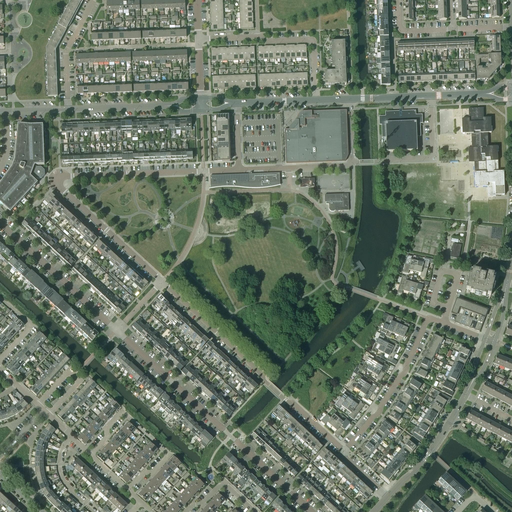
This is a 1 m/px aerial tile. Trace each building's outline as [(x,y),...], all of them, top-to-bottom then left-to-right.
[(71,0),(58,26),(66,30),(82,0),(71,0)] [(64,35),(66,30),(58,26),(55,31),(64,35)] [(61,40),(64,35),(55,31),(53,36),(61,40)] [(58,45),(61,40),(53,36),(50,41),(58,45)] [(56,50),(58,45),(50,41),(46,48),(46,57),(56,56),(56,50)] [(346,84),(345,41),(331,42),(332,71),(324,71),(325,85),(346,84)] [(501,66),(501,55),(501,54),(477,55),(477,56),(476,57),(477,80),(488,80),(493,74),(493,73),(494,71),(495,72),(496,72),(501,66)] [(488,147),(488,133),(491,133),(491,118),(483,119),(483,108),(468,109),(469,119),(461,119),(462,134),(471,134),(471,148),(468,148),(468,163),(477,162),(498,162),(497,147),(488,147)] [(286,164),(342,162),(340,111),(304,112),(303,112),(301,113),(300,114),(298,115),(298,117),(297,118),(297,120),(297,122),(296,122),(290,128),(290,130),(285,130),(286,164)] [(421,137),(420,124),(422,124),(422,115),(416,115),(415,111),(385,112),(385,116),(379,116),(379,125),(381,125),(382,138),(386,138),(386,152),(417,151),(416,137),(421,137)] [(38,183),(32,178),(33,176),(37,179),(41,179),(45,176),(44,171),(41,167),(36,168),(36,166),(44,165),(44,161),(43,161),(43,156),(44,156),(44,148),(42,148),(42,142),(44,142),(43,135),(42,135),(42,129),(43,129),(43,125),(30,126),(18,124),(18,129),(19,129),(19,134),(17,134),(16,142),(18,142),(17,147),(16,147),(15,155),(17,155),(16,160),(15,160),(12,168),(13,168),(10,173),(9,172),(4,178),(6,179),(2,184),(1,183),(0,184),(0,203),(1,204),(10,213),(13,210),(12,209),(16,205),(17,206),(22,200),(21,199),(25,195),(26,196),(31,190),(30,189),(34,185),(35,186),(38,183)] [(504,187),(503,172),(498,172),(498,162),(477,162),(478,171),(478,173),(474,173),(475,188),(487,187),(488,197),(492,197),(495,197),(495,196),(504,195),(504,187)] [(280,185),(279,174),(210,176),(211,188),(209,189),(216,188),(223,187),(229,187),(236,187),(243,188),(255,189),(268,188),(270,187),(273,187),(275,186),(277,186),(280,185)] [(315,187),(314,179),(300,179),(300,188),(315,187)] [(48,204),(55,197),(51,193),(44,201),(48,204)] [(349,211),(348,194),(324,195),(325,203),(326,203),(326,205),(328,205),(329,208),(329,209),(329,210),(330,211),(331,211),(331,212),(332,212),(333,212),(334,211),(335,211),(335,210),(336,210),(337,212),(338,211),(349,211)] [(52,208),(59,201),(55,197),(48,204),(52,208)] [(56,212),(63,205),(59,201),(52,208),(56,212)] [(60,215),(67,208),(63,205),(56,212),(60,215)] [(64,219),(71,212),(67,208),(60,215),(64,219)] [(68,223),(75,216),(71,212),(64,219),(68,223)] [(72,226),(79,219),(75,216),(68,223),(72,226)] [(32,221),(28,218),(22,225),(26,229),(32,221)] [(76,230),(83,223),(79,219),(72,226),(76,230)] [(30,232),(36,225),(32,221),(26,229),(30,232)] [(34,236),(40,229),(43,226),(39,223),(36,225),(30,232),(34,236)] [(80,234),(87,227),(83,223),(76,230),(80,234)] [(84,237),(91,230),(87,227),(80,234),(84,237)] [(38,240),(44,233),(40,229),(34,236),(38,240)] [(87,243),(95,234),(91,230),(84,237),(83,239),(87,243)] [(42,243),(48,236),(44,233),(38,240),(42,243)] [(91,246),(99,238),(95,234),(87,243),(91,246)] [(46,247),(52,240),(48,236),(42,243),(46,247)] [(98,250),(104,243),(100,239),(94,246),(98,250)] [(50,251),(56,244),(52,240),(46,247),(50,251)] [(102,254),(108,247),(104,243),(98,250),(102,254)] [(54,254),(60,247),(56,244),(50,251),(54,254)] [(458,258),(461,246),(453,244),(450,257),(454,258),(455,257),(458,258)] [(58,258),(64,251),(60,247),(54,254),(58,258)] [(106,258),(112,250),(108,247),(102,254),(101,255),(104,257),(104,256),(106,258)] [(0,258),(3,262),(11,253),(9,251),(9,250),(8,249),(0,256),(0,258)] [(110,261),(116,254),(112,250),(106,258),(110,261)] [(62,262),(68,255),(64,251),(58,258),(62,262)] [(7,265),(16,256),(14,255),(11,253),(3,262),(7,265)] [(114,265),(120,258),(116,254),(110,261),(114,265)] [(65,265),(72,258),(68,255),(62,262),(65,265)] [(416,267),(417,262),(411,260),(412,257),(407,255),(405,264),(416,267)] [(11,269),(19,261),(17,258),(17,257),(16,256),(7,265),(11,269)] [(70,269),(76,262),(72,258),(65,265),(70,269)] [(118,269),(124,262),(120,258),(114,265),(118,269)] [(427,269),(429,263),(433,264),(434,261),(428,259),(427,260),(424,260),(423,263),(417,262),(416,267),(427,269)] [(11,269),(15,273),(24,263),(22,262),(21,263),(19,261),(11,269)] [(75,275),(82,267),(83,266),(79,262),(71,271),(75,275)] [(122,272),(128,265),(124,262),(118,269),(122,272)] [(20,275),(27,268),(24,266),(25,265),(24,263),(15,273),(17,274),(18,273),(20,275)] [(415,272),(416,267),(405,264),(403,273),(408,274),(409,270),(415,272)] [(124,278),(126,276),(132,269),(128,265),(122,272),(120,274),(124,278)] [(79,278),(86,271),(87,269),(83,266),(82,267),(75,275),(79,278)] [(425,278),(427,270),(427,269),(416,267),(415,272),(421,273),(420,277),(425,278)] [(23,280),(32,271),(30,269),(29,270),(27,268),(20,275),(23,277),(22,279),(23,280)] [(130,280),(136,273),(132,269),(126,276),(130,280)] [(491,296),(494,280),(493,280),(494,275),(486,273),(485,276),(480,275),(480,272),(472,270),(471,274),(469,274),(466,290),(470,291),(470,293),(486,296),(486,295),(491,296)] [(27,284),(28,282),(36,274),(32,271),(23,280),(27,284)] [(83,282),(90,275),(86,271),(79,278),(83,282)] [(134,283),(140,276),(136,273),(130,280),(134,283)] [(31,287),(40,278),(36,274),(28,282),(31,284),(29,286),(31,287)] [(87,286),(94,279),(90,275),(83,282),(87,286)] [(138,287),(144,280),(140,276),(134,283),(138,287)] [(410,288),(412,283),(406,281),(407,278),(402,276),(399,285),(410,288)] [(36,290),(44,282),(40,278),(31,287),(33,289),(34,287),(36,290)] [(91,289),(98,282),(94,279),(87,286),(91,289)] [(142,291),(148,284),(144,280),(138,287),(142,291)] [(421,291),(423,285),(428,286),(429,283),(424,282),(424,283),(419,281),(418,285),(412,283),(410,288),(421,291)] [(39,295),(48,285),(44,282),(36,290),(39,292),(37,294),(39,295)] [(95,293),(102,286),(98,282),(91,289),(95,293)] [(44,297),(52,289),(48,285),(39,295),(40,296),(42,295),(44,297)] [(410,288),(399,285),(397,293),(402,295),(403,291),(409,293),(410,288)] [(99,297),(106,290),(102,286),(95,293),(99,297)] [(419,300),(421,291),(410,288),(409,293),(415,295),(413,298),(419,300)] [(47,302),(56,293),(52,289),(44,297),(47,299),(45,301),(47,302)] [(103,300),(110,293),(106,290),(99,297),(103,300)] [(52,304),(60,297),(56,293),(47,302),(48,304),(50,302),(52,304)] [(107,304),(114,297),(110,293),(103,300),(107,304)] [(158,308),(165,300),(161,296),(152,305),(154,307),(155,306),(158,308)] [(55,310),(63,300),(60,297),(52,304),(55,307),(53,308),(55,310)] [(111,308),(118,301),(114,297),(107,304),(111,308)] [(119,299),(118,301),(111,308),(115,311),(123,303),(119,299)] [(60,312),(67,304),(63,300),(55,310),(56,311),(58,309),(60,312)] [(160,313),(169,304),(165,300),(158,308),(160,310),(159,311),(160,313)] [(459,324),(467,303),(462,301),(454,322),(459,324)] [(119,315),(127,307),(123,303),(115,311),(119,315)] [(464,326),(472,305),(467,303),(459,324),(464,326)] [(63,317),(72,308),(70,306),(67,304),(60,312),(59,313),(61,316),(63,317)] [(165,315),(173,307),(169,304),(160,313),(162,314),(163,313),(165,315)] [(469,328),(477,307),(472,305),(464,326),(469,328)] [(168,320),(177,311),(173,307),(165,315),(167,317),(167,318),(168,320)] [(474,330),(482,308),(477,307),(469,328),(474,330)] [(68,319),(75,312),(72,310),(73,309),(72,308),(63,317),(64,318),(66,317),(68,319)] [(480,332),(488,310),(482,308),(474,330),(480,332)] [(173,323),(181,315),(177,311),(168,320),(170,322),(171,321),(173,323)] [(71,324),(79,315),(78,314),(77,314),(75,312),(68,319),(71,321),(69,323),(71,324)] [(76,326),(83,320),(80,317),(81,316),(79,315),(71,324),(72,326),(74,324),(76,326)] [(176,327),(184,318),(181,315),(173,323),(175,325),(175,326),(176,327)] [(397,324),(392,321),(393,318),(388,316),(384,324),(395,329),(397,324)] [(24,325),(17,319),(16,318),(12,322),(20,329),(24,325)] [(136,331),(142,325),(140,322),(142,320),(140,318),(132,327),(136,331)] [(181,330),(189,322),(184,318),(176,327),(178,329),(179,328),(181,330)] [(79,332),(88,322),(86,321),(85,322),(83,320),(76,326),(75,328),(79,332)] [(20,329),(12,322),(8,326),(16,333),(20,329)] [(82,336),(91,327),(88,325),(89,324),(88,322),(79,332),(82,336)] [(184,335),(193,326),(189,322),(181,330),(183,332),(183,333),(184,335)] [(406,333),(409,325),(404,323),(403,326),(397,324),(395,329),(406,333)] [(140,335),(148,326),(147,324),(144,327),(142,325),(136,331),(140,335)] [(393,334),(395,329),(384,324),(381,332),(384,334),(386,334),(387,331),(393,334)] [(16,333),(8,326),(5,330),(13,337),(16,333)] [(144,338),(150,332),(148,330),(150,327),(148,326),(140,335),(144,338)] [(191,336),(197,330),(193,326),(184,335),(186,336),(187,335),(189,337),(191,336)] [(86,339),(87,339),(95,330),(94,328),(93,329),(91,327),(82,336),(86,339)] [(402,342),(406,334),(406,333),(395,329),(393,334),(399,336),(397,339),(402,342)] [(13,337),(5,330),(1,334),(3,335),(9,341),(13,337)] [(91,343),(99,334),(96,332),(97,331),(95,330),(87,339),(91,343)] [(192,342),(201,333),(197,330),(191,336),(193,338),(191,340),(192,342)] [(148,342),(156,333),(154,332),(152,334),(150,332),(144,338),(148,342)] [(47,339),(40,333),(36,337),(43,343),(47,339)] [(152,346),(158,339),(156,337),(158,335),(156,333),(148,342),(152,346)] [(198,343),(204,337),(201,333),(192,342),(194,344),(196,341),(198,343)] [(9,341),(3,335),(0,337),(0,340),(5,345),(9,341)] [(441,344),(443,339),(433,335),(434,335),(433,338),(432,337),(431,340),(441,344)] [(382,341),(384,338),(382,337),(379,336),(375,343),(386,349),(388,344),(382,341)] [(43,343),(36,337),(32,341),(39,347),(43,343)] [(200,350),(209,341),(204,337),(198,343),(201,345),(198,348),(200,350)] [(156,349),(164,340),(162,339),(160,341),(158,339),(152,346),(156,349)] [(160,353),(166,347),(164,345),(166,342),(164,340),(156,349),(160,353)] [(438,349),(441,344),(431,340),(430,342),(429,341),(427,344),(438,349)] [(39,347),(32,341),(29,345),(35,351),(37,353),(41,349),(39,347)] [(214,346),(210,342),(201,351),(203,352),(206,350),(208,352),(214,346)] [(386,349),(375,343),(371,351),(376,354),(378,351),(383,354),(386,349)] [(396,354),(400,346),(395,344),(393,347),(388,344),(386,349),(396,354)] [(436,354),(438,349),(427,344),(426,347),(427,347),(426,349),(436,354)] [(474,350),(461,344),(461,345),(461,348),(459,353),(468,357),(470,355),(469,355),(470,353),(471,353),(472,353),(474,350)] [(35,351),(29,345),(25,349),(32,355),(35,351)] [(164,357),(172,348),(170,346),(168,349),(166,347),(160,353),(164,357)] [(210,358),(218,349),(214,346),(208,352),(210,354),(208,356),(210,358)] [(111,361),(120,352),(117,350),(118,349),(116,348),(109,355),(112,358),(111,360),(112,361),(111,361)] [(168,360),(175,352),(173,350),(174,350),(172,348),(164,357),(168,360)] [(32,355),(25,349),(21,353),(28,359),(30,361),(33,357),(32,355)] [(216,359),(222,353),(218,349),(210,358),(211,360),(214,357),(216,359)] [(396,354),(386,349),(383,354),(389,356),(387,360),(389,361),(388,362),(395,365),(397,362),(393,360),(396,354)] [(436,354),(426,349),(425,352),(424,351),(423,354),(434,359),(436,354)] [(115,365),(124,355),(123,354),(122,355),(120,352),(111,361),(115,365)] [(172,364),(180,355),(178,354),(177,355),(175,352),(168,360),(172,364)] [(28,359),(21,353),(18,357),(24,363),(28,359)] [(70,360),(64,355),(62,353),(59,357),(59,356),(57,358),(59,359),(60,359),(66,364),(70,360)] [(217,365),(226,357),(222,353),(216,359),(218,361),(216,364),(217,365)] [(468,357),(459,353),(456,358),(467,363),(469,360),(467,360),(468,357)] [(432,364),(434,359),(423,354),(421,357),(423,357),(422,359),(432,364)] [(120,368),(127,360),(125,357),(126,356),(124,355),(115,365),(117,363),(120,365),(118,367),(120,368)] [(176,368),(182,361),(180,359),(182,357),(180,355),(172,364),(176,368)] [(372,361),(374,358),(369,355),(365,362),(375,368),(377,364),(372,361)] [(499,366),(502,357),(497,355),(494,364),(499,366)] [(24,363),(18,357),(14,361),(21,367),(24,363)] [(230,360),(226,357),(217,365),(219,367),(221,365),(224,367),(230,360)] [(504,368),(508,359),(502,357),(499,366),(504,368)] [(467,363),(456,358),(454,363),(464,367),(465,365),(466,366),(467,363)] [(66,364),(60,359),(59,359),(56,363),(62,368),(66,364)] [(429,369),(432,364),(422,359),(421,361),(419,361),(418,363),(429,369)] [(125,370),(132,362),(131,361),(130,362),(127,360),(120,368),(121,369),(122,368),(125,370)] [(230,360),(224,367),(226,369),(224,371),(226,373),(234,364),(230,360)] [(22,369),(21,367),(14,361),(10,365),(18,372),(19,373),(22,369)] [(180,372),(188,363),(186,361),(184,363),(182,361),(176,368),(180,372)] [(128,375),(135,367),(133,364),(134,364),(132,362),(125,370),(128,373),(126,374),(128,375)] [(375,368),(365,362),(362,367),(359,365),(357,368),(365,373),(367,370),(372,373),(375,368)] [(62,368),(56,363),(53,366),(51,364),(50,366),(52,367),(53,367),(59,372),(62,368)] [(427,374),(429,369),(418,363),(417,366),(418,367),(417,369),(427,374)] [(464,367),(454,363),(452,367),(463,373),(464,370),(463,369),(464,367)] [(191,370),(189,368),(191,366),(189,364),(181,373),(185,377),(191,370)] [(232,374),(238,368),(234,364),(226,373),(227,375),(230,372),(232,374)] [(385,374),(389,367),(384,364),(383,367),(377,364),(375,368),(385,374)] [(18,372),(10,365),(6,369),(15,376),(18,372)] [(59,372),(53,367),(52,367),(49,371),(55,376),(59,372)] [(133,378),(140,370),(139,369),(138,369),(135,367),(128,375),(129,377),(130,375),(133,378)] [(463,373),(452,367),(449,372),(459,377),(460,375),(461,376),(463,373)] [(233,380),(242,371),(238,368),(232,374),(234,376),(232,379),(233,380)] [(380,382),(385,374),(375,368),(372,373),(377,376),(375,379),(380,382)] [(189,380),(197,371),(196,370),(195,371),(193,369),(191,370),(185,377),(189,380)] [(424,379),(427,374),(417,369),(416,372),(417,372),(416,374),(415,374),(413,373),(412,375),(415,376),(415,377),(419,379),(420,377),(424,379)] [(136,383),(144,374),(141,372),(142,371),(140,370),(133,378),(136,380),(134,382),(136,383)] [(55,376),(49,371),(46,374),(44,372),(42,374),(43,374),(44,375),(45,375),(51,380),(55,376)] [(193,384),(199,377),(197,375),(199,373),(197,371),(189,380),(193,384)] [(239,383),(246,375),(242,371),(233,380),(235,382),(236,381),(239,383)] [(458,379),(459,377),(449,372),(447,377),(458,383),(459,380),(458,379)] [(51,380),(45,375),(44,375),(43,374),(40,377),(42,378),(41,379),(48,384),(51,380)] [(141,385),(148,377),(147,376),(146,377),(144,374),(136,383),(137,384),(138,382),(141,385)] [(360,380),(362,377),(358,374),(353,381),(362,387),(365,383),(360,380)] [(241,388),(250,379),(246,375),(239,383),(240,382),(242,384),(240,386),(241,388)] [(143,390),(151,382),(149,379),(149,378),(148,377),(141,385),(144,388),(142,389),(143,390)] [(197,387),(205,379),(203,377),(201,380),(199,377),(193,384),(197,387)] [(417,383),(418,381),(414,378),(411,377),(410,379),(411,380),(412,380),(411,382),(410,382),(409,384),(418,390),(421,385),(417,383)] [(458,383),(447,377),(444,382),(454,387),(455,385),(457,385),(458,383)] [(48,384),(41,379),(38,382),(37,380),(35,381),(37,383),(38,382),(44,388),(48,384)] [(201,391),(207,385),(205,383),(207,380),(205,379),(197,387),(201,391)] [(246,390),(253,382),(250,379),(241,388),(243,389),(244,388),(246,390)] [(97,386),(91,380),(87,384),(93,390),(94,389),(97,386)] [(362,387),(353,381),(348,388),(352,391),(354,388),(359,392),(362,387)] [(44,388),(38,382),(37,383),(34,386),(40,392),(44,388)] [(147,395),(156,385),(155,383),(154,384),(151,382),(143,390),(145,391),(146,390),(149,392),(147,395)] [(249,395),(258,386),(253,382),(246,390),(248,392),(248,393),(249,395)] [(454,387),(444,382),(442,387),(443,387),(441,391),(452,396),(454,392),(452,391),(453,389),(454,387)] [(486,394),(491,385),(485,382),(481,391),(486,394)] [(372,394),(377,387),(373,384),(371,387),(365,383),(362,387),(372,394)] [(93,390),(87,384),(83,388),(89,394),(92,390),(94,392),(96,391),(94,389),(93,390)] [(205,395),(213,386),(211,384),(209,387),(207,385),(201,391),(205,395)] [(418,390),(409,384),(407,386),(406,385),(404,388),(415,395),(418,390)] [(151,398),(159,389),(157,387),(157,386),(156,385),(147,395),(151,398)] [(491,396),(496,388),(491,385),(486,394),(491,396)] [(40,392),(34,386),(31,390),(29,388),(28,389),(30,391),(36,396),(40,392)] [(209,399),(215,392),(213,390),(215,388),(213,386),(205,395),(209,399)] [(367,401),(372,394),(362,387),(359,392),(365,395),(363,398),(367,401)] [(89,394),(83,388),(80,392),(86,398),(87,397),(89,394)] [(415,395),(404,388),(403,391),(404,391),(403,393),(412,399),(415,395)] [(496,399),(501,390),(496,388),(491,396),(496,399)] [(157,400),(164,392),(163,391),(162,392),(159,389),(151,398),(153,399),(154,397),(157,400)] [(501,401),(506,393),(501,390),(496,399),(501,401)] [(348,398),(350,395),(346,391),(340,398),(349,406),(353,401),(348,398)] [(86,398),(80,392),(76,396),(84,403),(87,400),(88,398),(87,397),(86,398)] [(213,402),(221,393),(219,392),(217,394),(215,392),(209,399),(213,402)] [(161,407),(169,398),(166,396),(167,395),(166,393),(158,401),(161,404),(160,405),(161,407)] [(217,406),(223,400),(221,397),(223,395),(221,393),(213,402),(217,406)] [(412,399),(403,393),(402,395),(400,394),(399,397),(409,404),(412,399)] [(506,404),(511,396),(506,393),(501,401),(506,404)] [(84,403),(76,396),(72,400),(78,405),(79,405),(81,406),(80,408),(82,410),(83,408),(81,407),(84,403)] [(448,403),(449,401),(447,399),(445,401),(437,396),(434,400),(444,406),(445,404),(444,404),(446,402),(448,403)] [(409,404),(399,397),(397,400),(398,401),(397,402),(406,408),(409,404)] [(164,411),(174,401),(173,400),(172,401),(169,398),(161,407),(160,407),(164,411)] [(349,406),(340,398),(335,405),(339,409),(341,406),(346,410),(349,406)] [(221,410),(229,401),(227,399),(225,402),(223,400),(217,406),(221,410)] [(28,405),(22,400),(19,402),(17,401),(16,402),(17,404),(18,403),(24,410),(28,405)] [(79,405),(78,405),(72,400),(69,404),(75,409),(78,406),(80,408),(81,406),(79,405)] [(120,407),(113,400),(109,405),(116,411),(120,407)] [(444,406),(434,400),(434,401),(433,400),(430,404),(432,405),(431,405),(442,412),(444,409),(442,408),(444,406)] [(168,415),(177,405),(174,403),(175,402),(174,401),(164,411),(168,415)] [(225,413),(231,407),(229,405),(231,402),(229,401),(221,410),(225,413)] [(359,413),(364,406),(360,402),(357,405),(353,401),(349,406),(359,413)] [(406,408),(397,402),(396,404),(395,404),(393,406),(403,413),(406,408)] [(24,410),(18,403),(17,404),(14,406),(19,413),(21,412),(22,411),(24,410)] [(75,409),(69,404),(65,408),(71,413),(72,413),(74,414),(76,411),(75,409)] [(116,411),(109,405),(105,409),(112,415),(116,411)] [(174,416),(182,408),(180,407),(180,408),(177,405),(168,415),(169,414),(170,415),(172,413),(174,416)] [(442,412),(431,405),(428,410),(438,416),(439,414),(440,414),(442,412)] [(19,413),(14,406),(11,408),(10,406),(8,407),(9,409),(10,409),(14,416),(16,415),(17,415),(19,413)] [(277,417),(283,410),(281,409),(282,408),(279,406),(272,414),(276,418),(277,417)] [(353,420),(358,413),(359,413),(349,406),(346,410),(351,413),(349,416),(353,420)] [(403,413),(393,406),(391,409),(392,410),(391,412),(400,417),(403,413)] [(14,416),(10,409),(9,409),(8,407),(4,409),(8,419),(9,419),(11,418),(14,416)] [(229,417),(237,408),(235,407),(233,409),(231,407),(225,413),(229,417)] [(71,413),(65,408),(61,412),(67,417),(70,414),(72,416),(74,414),(72,413),(71,413)] [(177,421),(185,413),(182,410),(183,409),(182,408),(174,416),(177,419),(176,420),(177,421)] [(334,415),(336,412),(332,408),(326,415),(335,423),(339,419),(334,415)] [(8,419),(4,409),(4,410),(1,411),(1,410),(0,410),(0,412),(0,413),(2,421),(5,420),(7,419),(8,419)] [(112,415),(105,409),(101,413),(108,420),(112,415)] [(281,420),(287,414),(285,411),(284,412),(283,410),(277,417),(281,420)] [(438,416),(428,410),(426,414),(436,421),(438,418),(436,418),(438,416)] [(471,422),(476,413),(470,411),(466,419),(471,422)] [(67,417),(61,412),(57,416),(64,421),(63,422),(65,424),(69,419),(67,417)] [(400,417),(391,412),(390,414),(389,416),(388,416),(387,415),(386,417),(388,419),(396,424),(400,417)] [(108,420),(101,413),(97,417),(104,424),(108,420)] [(182,423),(190,416),(188,414),(188,415),(185,413),(177,421),(181,425),(182,423)] [(476,424),(481,416),(476,413),(471,422),(476,424)] [(285,424),(291,418),(289,416),(287,414),(281,420),(285,424)] [(436,421),(426,414),(423,419),(432,425),(433,423),(434,424),(436,421)] [(335,423),(326,415),(321,422),(325,425),(327,423),(332,427),(335,423)] [(185,429),(193,420),(190,418),(191,417),(190,416),(182,423),(185,426),(184,428),(185,429)] [(481,427),(486,419),(481,416),(476,424),(481,427)] [(104,424),(97,417),(93,422),(100,428),(104,424)] [(289,428),(295,421),(292,419),(291,418),(285,424),(289,428)] [(344,430),(350,424),(346,420),(343,423),(339,419),(335,423),(344,430)] [(395,426),(387,421),(385,419),(383,421),(384,421),(384,422),(385,422),(383,424),(383,423),(381,425),(390,432),(395,426)] [(432,425),(423,419),(420,423),(430,430),(432,427),(431,427),(432,425)] [(486,430),(491,421),(486,419),(481,427),(486,430)] [(190,431),(198,423),(196,422),(196,423),(193,420),(185,429),(186,430),(188,428),(190,431)] [(293,431),(299,425),(297,423),(295,421),(289,428),(293,431)] [(491,433),(496,424),(491,421),(486,430),(491,433)] [(100,428),(93,422),(89,426),(96,432),(100,428)] [(135,429),(128,423),(124,427),(131,433),(135,429)] [(193,436),(201,428),(198,425),(199,424),(198,423),(190,431),(193,433),(192,435),(193,436)] [(338,437),(344,430),(335,423),(332,427),(336,431),(334,433),(338,437)] [(430,430),(420,423),(417,428),(426,434),(427,432),(429,433),(430,430)] [(496,435),(501,427),(496,424),(491,433),(496,435)] [(55,430),(49,425),(46,428),(45,430),(52,435),(52,434),(55,430)] [(297,435),(303,428),(300,426),(299,425),(293,431),(297,435)] [(390,432),(381,425),(380,427),(378,426),(376,429),(386,437),(390,432)] [(96,432),(89,426),(85,430),(93,437),(96,432)] [(131,433),(124,427),(120,431),(127,438),(131,433)] [(501,438),(506,429),(501,427),(496,435),(501,438)] [(198,438),(206,430),(204,429),(203,430),(201,428),(193,436),(194,437),(196,436),(198,438)] [(301,439),(307,432),(305,431),(303,428),(297,435),(301,439)] [(426,434),(417,428),(412,436),(419,442),(420,441),(422,443),(425,439),(423,438),(424,436),(425,436),(426,434)] [(386,437),(376,429),(374,431),(376,432),(374,434),(382,441),(386,437)] [(507,441),(511,432),(506,429),(501,438),(507,441)] [(52,435),(45,430),(43,433),(42,435),(49,439),(51,436),(53,437),(54,435),(52,434),(52,435)] [(93,437),(85,430),(82,434),(89,441),(93,437)] [(201,443),(209,435),(206,432),(207,431),(206,430),(198,438),(201,441),(200,442),(201,443)] [(261,434),(257,430),(250,437),(253,439),(255,440),(261,434)] [(127,438),(120,431),(117,435),(124,442),(127,438)] [(305,442),(311,436),(308,433),(308,434),(307,432),(301,439),(305,442)] [(89,441),(82,434),(77,439),(85,445),(89,441)] [(265,438),(261,434),(255,440),(256,442),(258,444),(265,438)] [(382,441),(374,434),(373,436),(371,435),(369,437),(379,445),(382,441)] [(47,443),(49,439),(42,435),(41,437),(39,440),(47,444),(47,443)] [(124,442),(117,435),(113,439),(120,446),(124,442)] [(204,448),(214,438),(212,437),(211,437),(209,435),(201,443),(202,445),(201,445),(204,448)] [(308,446),(314,440),(313,438),(311,436),(305,442),(308,446)] [(379,445),(369,437),(367,440),(369,441),(367,442),(376,449),(379,445)] [(269,441),(265,438),(258,444),(261,447),(261,446),(263,448),(269,441)] [(120,446),(113,439),(109,444),(116,450),(120,446)] [(45,448),(46,445),(49,446),(49,444),(47,443),(47,444),(39,440),(39,441),(37,446),(45,448)] [(308,446),(313,450),(319,443),(316,441),(314,440),(308,446)] [(273,445),(269,441),(263,448),(264,449),(266,452),(273,445)] [(415,447),(408,441),(404,445),(413,452),(415,450),(414,449),(415,448),(416,448),(417,449),(419,447),(417,445),(415,447)] [(376,449),(367,442),(366,444),(365,443),(363,445),(372,453),(376,449)] [(158,450),(150,443),(147,447),(154,454),(158,450)] [(317,454),(323,447),(321,446),(321,445),(319,443),(313,450),(317,454)] [(116,450),(109,444),(105,448),(112,455),(116,450)] [(277,449),(273,445),(266,452),(269,454),(271,455),(277,449)] [(372,453),(363,445),(361,448),(362,449),(360,451),(369,458),(372,453)] [(413,452),(404,445),(401,449),(410,457),(412,455),(411,454),(413,452)] [(154,454),(147,447),(143,451),(150,458),(154,454)] [(112,455),(105,448),(101,452),(108,459),(112,455)] [(281,452),(277,449),(271,455),(272,457),(274,459),(281,452)] [(322,459),(329,452),(326,450),(324,449),(318,455),(322,459)] [(410,457),(401,449),(397,453),(406,460),(407,459),(409,460),(410,457)] [(150,458),(143,451),(139,456),(146,462),(150,458)] [(369,458),(360,451),(357,455),(365,462),(369,458)] [(108,459),(101,452),(97,457),(104,463),(108,459)] [(232,457),(230,454),(231,454),(229,452),(222,460),(226,464),(232,457)] [(279,462),(285,456),(281,452),(274,459),(277,461),(279,462)] [(325,465),(326,463),(332,456),(331,455),(329,452),(322,459),(321,461),(325,465)] [(406,460),(397,453),(394,458),(404,465),(406,463),(404,462),(406,460)] [(146,462),(139,456),(135,460),(142,467),(146,462)] [(282,466),(289,460),(285,456),(279,462),(280,464),(282,466)] [(330,466),(337,460),(334,457),(334,458),(332,456),(326,463),(330,466)] [(43,464),(43,460),(46,460),(46,458),(43,457),(43,459),(35,458),(35,461),(35,464),(35,466),(35,468),(43,467),(43,466),(43,464)] [(181,463),(174,457),(170,461),(177,468),(181,463)] [(230,467),(237,460),(236,459),(235,459),(232,457),(226,464),(230,467)] [(74,469),(81,462),(77,458),(76,459),(70,465),(74,469)] [(404,465),(394,458),(391,462),(399,469),(400,467),(402,468),(404,465)] [(142,467),(135,460),(131,464),(138,471),(142,467)] [(240,464),(238,463),(238,462),(238,461),(237,460),(230,467),(234,471),(240,464)] [(286,470),(292,463),(289,460),(282,466),(285,469),(285,468),(286,470)] [(334,470),(340,464),(339,462),(337,460),(330,466),(334,470)] [(177,468),(170,461),(166,465),(173,472),(177,468)] [(79,473),(85,466),(81,462),(74,469),(79,473)] [(399,469),(391,462),(387,466),(397,474),(399,471),(398,470),(399,469)] [(290,474),(296,467),(292,463),(286,470),(288,471),(288,472),(290,474)] [(138,471),(131,464),(127,469),(134,475),(138,471)] [(238,475),(245,467),(244,466),(243,467),(240,464),(234,471),(238,475)] [(338,474),(345,467),(342,465),(340,464),(334,470),(338,474)] [(173,472),(166,465),(162,470),(169,476),(173,472)] [(83,477),(89,470),(85,466),(86,466),(85,466),(79,473),(80,474),(83,477)] [(397,474),(387,466),(384,470),(392,477),(394,475),(395,476),(397,474)] [(47,473),(46,471),(46,467),(43,467),(35,468),(36,474),(37,480),(45,478),(45,477),(44,474),(47,473)] [(248,472),(246,470),(246,469),(246,468),(245,467),(238,475),(242,479),(248,472)] [(295,477),(301,471),(296,467),(290,474),(293,476),(295,477)] [(342,477),(348,471),(347,470),(347,469),(345,467),(338,474),(342,477)] [(134,475),(127,469),(123,473),(130,479),(134,475)] [(87,481),(94,474),(94,473),(93,474),(89,470),(83,477),(87,481)] [(169,476),(162,470),(158,474),(165,480),(169,476)] [(392,477),(384,470),(380,474),(388,481),(389,481),(388,480),(390,479),(392,477)] [(346,481),(353,474),(350,472),(348,471),(342,477),(346,481)] [(246,482),(253,474),(252,473),(251,474),(248,472),(242,479),(246,482)] [(306,476),(304,474),(302,472),(296,479),(298,480),(298,481),(300,483),(306,476)] [(130,479),(123,473),(119,477),(126,484),(130,479)] [(442,486),(450,477),(446,473),(440,479),(441,479),(437,482),(442,486)] [(91,485),(98,478),(94,474),(87,481),(91,485)] [(165,480),(158,474),(154,478),(161,485),(165,480)] [(256,479),(254,477),(254,476),(253,474),(246,482),(250,486),(256,479)] [(350,485),(356,478),(355,477),(353,474),(346,481),(350,485)] [(307,476),(306,476),(300,483),(303,485),(304,486),(312,478),(308,475),(307,476)] [(47,483),(45,479),(48,478),(47,476),(45,477),(45,478),(37,480),(38,483),(39,486),(47,483)] [(445,490),(454,480),(450,477),(442,486),(445,490)] [(96,489),(102,481),(98,478),(91,485),(96,489)] [(161,485),(154,478),(150,482),(157,489),(161,485)] [(204,485),(197,478),(193,482),(200,489),(204,485)] [(316,482),(312,478),(304,486),(306,488),(308,490),(316,482)] [(354,489),(361,482),(358,479),(358,480),(356,478),(350,485),(354,489)] [(254,490),(261,482),(260,481),(259,482),(256,479),(250,486),(254,490)] [(449,493),(458,484),(454,480),(445,490),(449,493)] [(100,493),(106,486),(102,482),(103,482),(102,481),(96,489),(100,493)] [(157,489),(150,482),(146,486),(153,493),(157,489)] [(200,489),(193,482),(189,487),(196,493),(200,489)] [(258,493),(264,486),(261,484),(262,483),(261,482),(254,490),(258,493)] [(312,494),(318,487),(320,486),(316,482),(308,490),(311,493),(311,492),(312,494)] [(358,492),(364,486),(363,484),(361,482),(354,489),(358,492)] [(49,487),(48,486),(47,483),(39,486),(39,487),(41,490),(42,491),(49,487)] [(453,497),(462,488),(458,484),(449,493),(453,497)] [(45,496),(52,492),(50,488),(52,487),(51,485),(48,486),(49,487),(42,491),(43,493),(45,496)] [(104,497),(111,489),(110,489),(106,486),(100,493),(104,497)] [(153,493),(146,486),(142,491),(149,497),(153,493)] [(262,497),(269,489),(268,488),(267,489),(264,486),(258,493),(262,497)] [(362,496),(368,489),(366,487),(364,486),(358,492),(362,496)] [(196,493),(189,487),(185,491),(192,497),(196,493)] [(316,498),(322,491),(318,487),(312,494),(314,495),(316,498)] [(461,498),(466,492),(462,488),(453,497),(457,501),(461,498)] [(108,500),(115,493),(111,490),(111,489),(104,497),(108,500)] [(266,501),(272,494),(269,491),(270,490),(269,489),(262,497),(266,501)] [(366,500),(372,493),(371,492),(371,491),(368,489),(362,496),(366,500)] [(149,497),(142,491),(138,495),(145,502),(149,497)] [(192,497),(185,491),(181,495),(188,501),(192,497)] [(320,501),(326,495),(322,491),(316,498),(318,500),(319,500),(320,501)] [(48,501),(55,496),(54,495),(52,492),(45,496),(46,498),(48,500),(48,501)] [(53,505),(58,499),(56,497),(57,495),(56,493),(54,495),(55,496),(48,501),(49,502),(51,504),(53,505)] [(112,504),(119,497),(115,493),(108,500),(112,504)] [(225,500),(218,494),(214,498),(221,505),(225,500)] [(270,504),(277,497),(276,495),(275,496),(272,494),(266,501),(270,504)] [(188,501),(181,495),(177,499),(184,506),(188,501)] [(324,505),(330,499),(326,495),(320,501),(322,503),(324,505)] [(420,509),(429,500),(425,496),(419,501),(419,502),(416,505),(420,509)] [(116,508),(123,501),(119,497),(112,504),(116,508)] [(328,509),(334,502),(336,501),(332,497),(330,499),(324,505),(326,507),(327,507),(328,509)] [(221,505),(214,498),(210,502),(217,509),(221,505)] [(275,510),(282,503),(279,500),(280,499),(279,498),(271,506),(275,510)] [(57,509),(62,503),(62,502),(58,499),(53,505),(57,509)] [(184,506),(177,499),(173,503),(180,510),(184,506)] [(6,510),(12,504),(8,500),(2,507),(3,507),(6,510)] [(59,511),(61,511),(66,507),(63,504),(65,502),(63,500),(62,502),(62,503),(57,509),(59,511)] [(423,511),(424,511),(433,503),(429,500),(420,509),(423,511)] [(120,511),(121,511),(127,506),(128,505),(127,504),(127,505),(123,501),(116,508),(120,511)] [(214,511),(217,509),(210,502),(206,507),(212,511),(214,511)] [(331,511),(332,511),(338,506),(334,502),(328,509),(330,510),(331,511)] [(178,511),(180,510),(173,503),(169,508),(173,511),(178,511)] [(277,511),(280,511),(287,506),(285,504),(285,505),(282,503),(275,510),(277,511)] [(432,511),(437,507),(433,503),(424,511),(432,511)]
